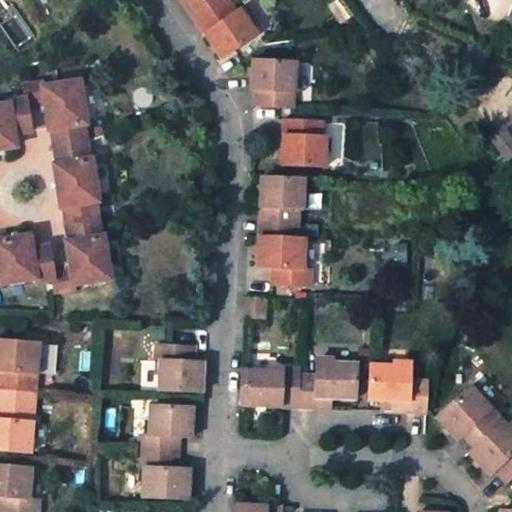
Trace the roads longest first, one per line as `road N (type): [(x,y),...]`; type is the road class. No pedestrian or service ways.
road 1 (residential): [(152,0),(232,137),(218,455)]
road 2 (residential): [(478,511),(444,471),(218,455)]
